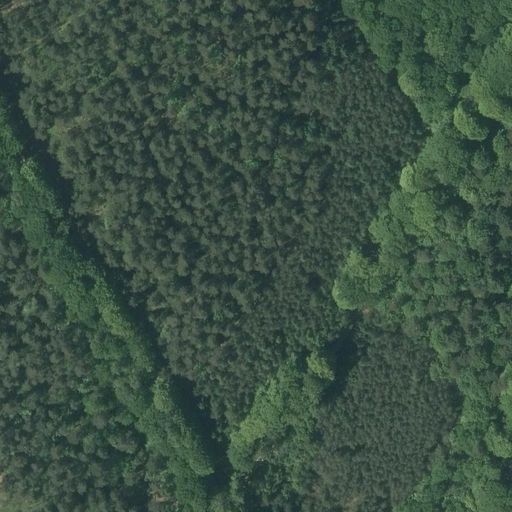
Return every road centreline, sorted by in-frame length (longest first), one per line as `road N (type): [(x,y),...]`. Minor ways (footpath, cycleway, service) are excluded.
road 1 (track): [(511,77),(243,482),(225,497)]
road 2 (track): [(225,497),(0,122)]
